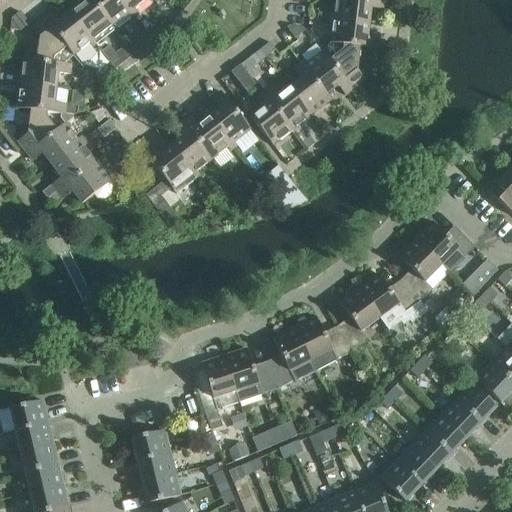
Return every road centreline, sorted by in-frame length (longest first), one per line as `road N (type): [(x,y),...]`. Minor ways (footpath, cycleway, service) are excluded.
road 1 (residential): [(511,247),(431,188),(379,244),(291,303),(183,347),(175,378),(79,404)]
road 2 (residential): [(125,134),(274,25),(279,0)]
